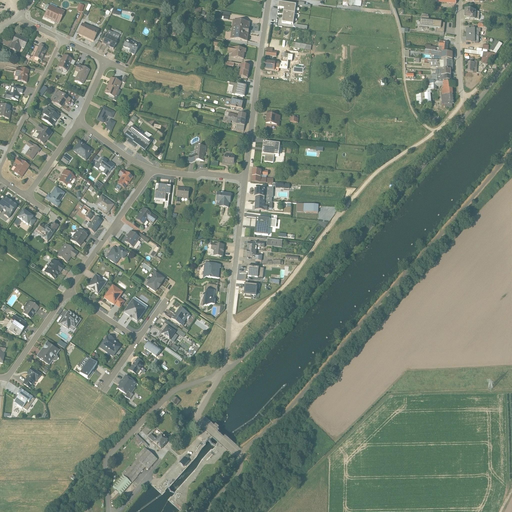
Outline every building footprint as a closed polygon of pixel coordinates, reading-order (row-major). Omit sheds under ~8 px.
[(49,6),(47,5),(46,6),(44,9),(44,10),(47,11),(44,17),(55,23),(55,22),(59,23),(64,12),(60,9),(59,10),(49,5),(49,6)] [(279,6),(278,12),(279,12),(279,11),(284,12),(284,15),(295,17),(296,8),(279,6)] [(470,22),(479,23),(479,15),(465,12),(465,21),(470,21),(470,22)] [(221,14),(220,22),(228,23),(229,19),(230,19),(231,16),(221,14)] [(295,17),(284,15),(282,26),(293,28),(295,17)] [(436,36),(444,37),(445,26),(442,26),(428,24),(429,20),(422,19),(421,23),(420,23),(420,30),(420,31),(428,31),(428,30),(437,31),(436,36)] [(123,32),(127,22),(121,20),(117,29),(123,32)] [(250,26),(233,23),(231,42),(248,45),(250,26)] [(82,24),(77,34),(93,42),(99,31),(90,26),(89,27),(82,24)] [(102,44),(106,46),(106,47),(113,50),(121,33),(114,30),(113,33),(108,31),(106,34),(102,44)] [(16,35),(9,49),(18,53),(20,48),(23,49),(27,40),(16,35)] [(128,52),(134,55),(139,46),(130,41),(131,40),(127,38),(123,47),(126,49),(126,50),(129,51),(128,52)] [(34,61),(37,62),(38,60),(41,61),(46,50),(43,48),(44,46),(40,44),(34,57),(35,58),(34,60),(34,61)] [(447,56),(448,46),(444,46),(444,45),(439,44),(438,51),(431,50),(431,48),(425,48),(425,53),(447,56)] [(290,45),(289,49),(311,53),(312,48),(290,45)] [(247,52),(229,49),(228,56),(232,57),(231,61),(244,63),(244,62),(245,56),(246,56),(247,52)] [(273,52),(266,51),(266,58),(276,60),(277,55),(272,55),(273,52)] [(483,65),(487,68),(497,56),(487,55),(482,54),(465,52),(464,56),(481,58),(480,60),(482,60),(481,65),(483,65)] [(452,62),(453,62),(453,56),(447,56),(425,53),(425,57),(431,57),(431,59),(434,59),(433,61),(452,62)] [(72,60),(63,55),(57,67),(63,70),(62,71),(62,72),(63,73),(65,73),(66,73),(66,72),(72,60)] [(282,57),(281,65),(282,65),(281,67),(280,67),(279,72),(287,73),(288,64),(292,64),(293,58),(288,58),(288,57),(282,57)] [(451,73),(453,73),(453,63),(431,62),(425,62),(424,67),(427,67),(427,65),(430,65),(430,70),(444,70),(444,72),(451,73)] [(477,64),(467,63),(466,75),(477,75),(477,64)] [(74,81),(82,85),(85,79),(89,70),(77,65),(74,72),(73,76),(76,77),(74,81)] [(280,67),(265,65),(264,72),(279,74),(279,72),(280,67)] [(29,71),(16,68),(14,77),(18,77),(17,81),(26,83),(29,71)] [(248,82),(249,76),(250,69),(240,68),(239,73),(238,80),(248,82)] [(118,90),(121,83),(111,79),(104,93),(114,98),(113,100),(116,101),(120,91),(118,90)] [(451,107),(453,107),(452,91),(455,90),(455,85),(452,84),(426,84),(425,84),(426,93),(421,93),(421,96),(416,96),(417,107),(431,106),(430,96),(432,96),(432,93),(437,93),(436,90),(442,90),(442,92),(441,92),(442,99),(441,99),(442,103),(441,104),(441,107),(442,107),(442,109),(444,109),(445,110),(452,110),(451,107)] [(247,89),(230,85),(229,89),(234,90),(232,98),(243,100),(244,100),(244,95),(246,95),(247,89)] [(22,94),(23,89),(17,87),(16,88),(9,87),(8,90),(9,91),(9,94),(7,94),(5,94),(4,94),(3,95),(3,97),(4,98),(5,99),(10,100),(11,99),(18,101),(18,100),(18,98),(19,98),(19,96),(18,96),(18,94),(19,95),(19,94),(22,94)] [(58,91),(52,101),(62,107),(65,103),(67,105),(71,99),(61,93),(58,91)] [(243,113),(245,106),(227,102),(225,108),(243,113)] [(0,117),(9,119),(10,114),(7,113),(7,111),(9,112),(10,107),(0,104),(0,117)] [(58,114),(48,106),(46,109),(45,108),(41,114),(44,116),(42,119),(52,126),(59,117),(57,115),(58,114)] [(102,107),(96,119),(102,122),(106,116),(112,119),(115,113),(102,107)] [(272,131),(272,129),(279,130),(281,119),(275,118),(275,115),(267,114),(266,131),(272,131)] [(226,115),(225,119),(228,120),(246,123),(247,118),(239,117),(238,118),(226,115)] [(236,133),(244,134),(246,123),(228,120),(225,119),(225,120),(223,125),(227,126),(227,127),(231,127),(231,124),(234,125),(234,126),(237,127),(236,133)] [(115,122),(109,120),(107,125),(105,128),(108,130),(111,131),(115,122)] [(36,131),(32,136),(33,137),(33,138),(43,145),(46,141),(47,142),(52,134),(40,125),(35,131),(36,131)] [(130,127),(124,136),(128,139),(126,142),(134,148),(136,145),(145,151),(151,143),(130,127)] [(40,150),(28,141),(23,150),(24,151),(22,154),(32,160),(37,152),(38,153),(40,150)] [(80,142),(73,151),(85,160),(92,151),(80,142)] [(279,155),(280,147),(264,145),(262,160),(265,160),(264,165),(273,166),(275,155),(279,155)] [(207,156),(207,150),(196,149),(195,155),(189,155),(189,157),(189,159),(187,159),(187,163),(200,165),(200,164),(204,164),(205,156),(207,156)] [(224,167),(230,167),(235,167),(235,164),(235,158),(232,157),(232,158),(225,157),(224,167)] [(18,175),(21,178),(29,166),(18,158),(14,163),(14,164),(13,165),(16,167),(17,168),(14,173),(14,174),(17,176),(18,175)] [(97,163),(93,167),(97,170),(100,167),(105,170),(102,173),(106,176),(114,165),(109,161),(109,163),(102,158),(98,163),(97,163)] [(70,190),(73,186),(72,185),(73,185),(71,184),(73,180),(72,179),(73,179),(75,180),(77,179),(64,170),(61,175),(62,175),(58,181),(70,190)] [(115,188),(119,191),(122,187),(124,189),(128,183),(132,178),(122,170),(118,176),(121,178),(115,188)] [(268,175),(253,173),(252,185),(273,187),(273,181),(267,181),(267,179),(268,179),(268,175)] [(97,181),(94,185),(99,190),(103,185),(97,181)] [(90,185),(88,183),(85,186),(86,186),(85,187),(81,193),(83,195),(90,185)] [(156,185),(154,200),(165,201),(165,199),(165,195),(169,195),(169,187),(168,188),(159,187),(159,186),(156,185)] [(64,194),(55,188),(50,196),(48,195),(45,199),(57,208),(60,203),(59,202),(64,194)] [(177,188),(176,203),(180,203),(180,198),(188,199),(189,189),(177,188)] [(101,196),(94,205),(107,214),(114,205),(101,196)] [(219,210),(229,211),(229,206),(231,206),(232,197),(218,196),(216,205),(220,205),(219,210)] [(0,203),(0,212),(0,213),(2,210),(6,212),(3,215),(8,218),(17,206),(4,197),(0,203)] [(272,212),(272,205),(256,205),(256,213),(268,214),(268,212),(272,212)] [(297,207),(296,215),(318,216),(318,208),(297,207)] [(142,208),(135,219),(145,226),(148,223),(146,222),(147,220),(153,224),(157,218),(142,208)] [(22,210),(17,218),(27,226),(28,225),(31,227),(36,220),(33,218),(33,217),(22,210)] [(85,226),(87,228),(87,229),(94,233),(102,222),(94,217),(90,224),(88,222),(85,226)] [(257,221),(255,238),(268,240),(269,230),(276,231),(277,223),(270,222),(270,223),(257,221)] [(36,231),(44,236),(42,239),(47,243),(58,226),(53,223),(49,228),(46,226),(45,227),(41,224),(36,231)] [(78,230),(75,234),(73,237),(72,237),(70,241),(82,249),(86,244),(83,242),(84,241),(87,237),(85,235),(78,230)] [(135,235),(130,231),(126,237),(127,238),(124,242),(133,248),(136,249),(140,243),(138,241),(140,238),(147,243),(149,240),(138,232),(135,235)] [(283,244),(268,242),(267,249),(282,251),(283,244)] [(65,244),(56,256),(67,263),(71,257),(73,259),(78,253),(65,244)] [(249,246),(248,253),(257,254),(257,250),(264,251),(265,247),(254,245),(254,247),(249,246)] [(128,253),(118,246),(116,249),(113,247),(105,258),(115,265),(120,258),(123,259),(128,253)] [(214,259),(223,260),(225,249),(212,247),(211,253),(214,254),(214,259)] [(255,264),(262,265),(263,258),(256,257),(257,254),(248,253),(247,260),(252,260),(252,262),(255,262),(255,264)] [(59,273),(63,268),(52,261),(44,272),(54,280),(59,273)] [(204,266),(203,280),(219,282),(220,272),(221,272),(222,268),(204,266)] [(146,286),(154,292),(157,288),(158,288),(161,284),(160,284),(163,280),(155,274),(157,271),(154,269),(151,273),(153,275),(146,286)] [(264,272),(247,270),(247,276),(250,277),(249,280),(263,282),(264,272)] [(97,295),(107,281),(103,278),(102,280),(95,275),(86,287),(97,295)] [(113,286),(104,299),(107,301),(110,303),(113,305),(114,304),(119,308),(124,302),(119,298),(122,293),(113,286)] [(215,308),(216,303),(215,303),(217,292),(215,301),(218,298),(218,294),(218,291),(218,289),(207,287),(199,306),(207,309),(207,308),(215,308)] [(244,301),(246,301),(252,302),(252,299),(256,299),(257,294),(259,294),(259,289),(245,287),(245,292),(246,292),(244,301)] [(137,322),(145,310),(147,306),(134,297),(132,301),(124,313),(129,317),(130,316),(132,318),(132,319),(137,322)] [(39,308),(31,303),(29,301),(28,302),(23,308),(23,310),(25,311),(21,316),(24,318),(25,316),(30,319),(32,316),(32,315),(33,314),(34,314),(34,313),(35,313),(39,308)] [(175,314),(171,319),(183,327),(185,323),(184,323),(186,320),(188,320),(191,316),(180,309),(177,313),(178,313),(176,315),(175,314)] [(68,312),(59,324),(68,330),(70,326),(74,329),(80,320),(68,312)] [(14,316),(6,327),(9,329),(8,330),(15,335),(16,334),(19,336),(22,332),(20,331),(26,323),(19,319),(14,316)] [(174,330),(165,324),(161,329),(165,332),(162,335),(161,334),(158,338),(166,344),(168,341),(170,342),(176,333),(173,331),(174,330)] [(185,335),(177,329),(175,332),(177,334),(183,339),(185,335)] [(113,340),(108,336),(99,348),(112,357),(120,346),(113,341),(113,340)] [(36,357),(49,366),(52,361),(54,362),(55,362),(56,361),(57,360),(57,359),(57,358),(56,355),(60,351),(47,342),(46,342),(36,357)] [(150,354),(156,358),(161,351),(160,350),(155,343),(153,345),(149,342),(144,350),(145,350),(141,353),(148,358),(150,354)] [(79,373),(87,379),(93,372),(92,371),(96,365),(98,362),(94,360),(92,362),(85,357),(78,367),(82,370),(79,373)] [(143,363),(138,359),(129,371),(137,376),(143,367),(141,365),(143,363)] [(37,381),(41,375),(32,369),(30,371),(30,370),(28,373),(30,374),(23,384),(30,389),(35,381),(36,382),(37,381),(36,381),(37,381)] [(136,384),(130,379),(125,377),(122,382),(122,383),(120,386),(117,389),(123,394),(123,395),(125,397),(127,399),(130,400),(133,395),(131,394),(135,389),(134,388),(136,384)] [(26,411),(34,399),(32,398),(21,390),(16,395),(14,397),(14,398),(14,401),(13,404),(22,409),(26,411)] [(180,403),(175,398),(171,402),(176,407),(180,403)] [(148,426),(142,433),(146,437),(153,430),(148,426)] [(137,436),(135,437),(137,439),(135,442),(140,446),(142,444),(147,448),(148,447),(137,436)] [(151,436),(148,439),(161,450),(169,443),(162,436),(157,441),(151,436)] [(148,471),(158,461),(145,449),(122,473),(122,474),(121,475),(122,476),(112,488),(121,496),(145,469),(148,471)] [(189,458),(187,456),(179,465),(183,468),(189,463),(187,461),(189,458)]
